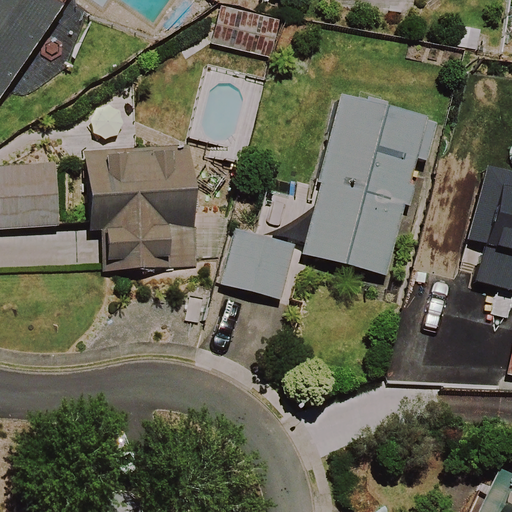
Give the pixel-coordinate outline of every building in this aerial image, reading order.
[(0,0),(0,95),(57,12),(38,0),(0,0)] [(273,25),(212,10),(204,46),(264,61),(273,25)] [(424,126),(335,103),(294,258),(383,281),(424,126)] [(181,153),(81,159),(81,169),(85,228),(93,228),(96,275),(188,269),(181,153)] [(52,171),(0,172),(0,234),(55,232),(52,171)] [(511,183),(474,173),(455,244),(477,250),(467,286),(511,298),(511,183)] [(286,249),(225,237),(214,291),(276,303),(286,249)] [(511,383),(511,322),(502,382),(511,383)] [(511,511),(511,483),(494,474),(475,511),(511,511)]
